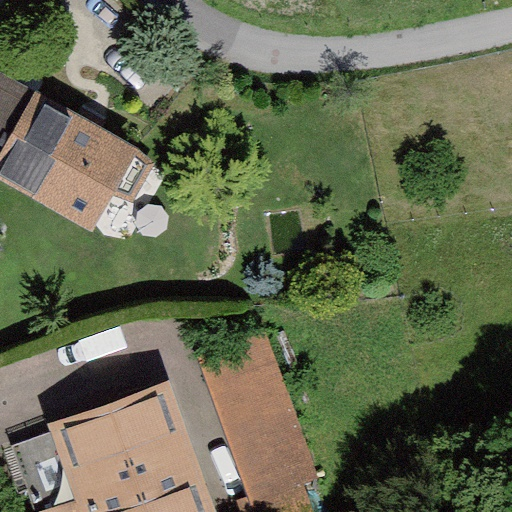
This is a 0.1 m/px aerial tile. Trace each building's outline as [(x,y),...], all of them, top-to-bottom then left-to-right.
[(0,83),(0,126),(18,92),(0,83)] [(0,139),(0,203),(70,245),(121,160),(23,101),(0,139)] [(265,330),(197,353),(252,511),(306,511),(298,488),(318,481),(265,330)] [(207,511),(164,387),(55,425),(83,503),(57,511),(207,511)] [(17,494),(58,489),(51,431),(10,436),(17,494)]
